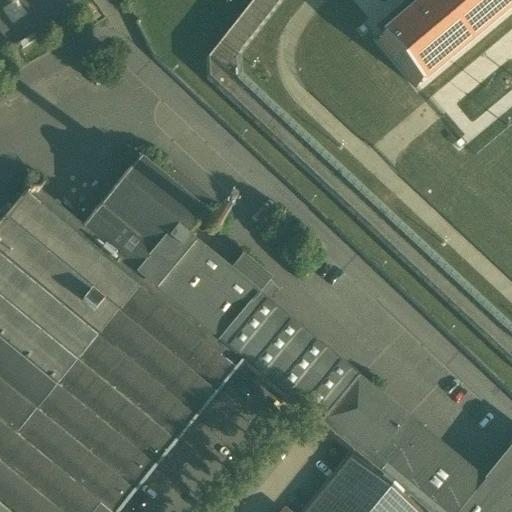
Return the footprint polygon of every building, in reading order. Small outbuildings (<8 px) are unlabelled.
[(511,0),(428,0),(377,43),(416,90),(511,9),(511,0)] [(185,241),(205,217),(161,181),(137,162),(80,231),(242,367),(289,405),(351,457),(377,478),(416,431),(262,305),(274,291),(238,262),(227,275),(185,241)] [(170,171),(161,181),(205,217),(213,207),(170,171)] [(21,195),(22,196),(27,199),(32,198),(36,194),(37,193),(36,186),(31,182),(24,183),(20,188),(21,195)] [(118,511),(175,445),(236,372),(237,373),(242,367),(80,231),(36,194),(32,198),(27,199),(22,196),(0,223),(0,354),(49,395),(13,438),(12,437),(0,452),(0,511),(1,511),(118,511)] [(205,230),(205,232),(206,235),(207,237),(209,238),(212,238),(214,237),(216,236),(217,234),(218,231),(217,229),(215,227),(213,226),(211,225),(208,226),(206,228),(205,230)] [(0,511),(1,511),(0,511),(0,452),(12,437),(13,438),(49,395),(0,354),(0,511)] [(479,482),(416,431),(377,478),(418,511),(458,511),(481,484),(479,482)] [(511,445),(479,482),(481,484),(511,509),(511,445)] [(418,511),(377,478),(351,457),(325,489),(306,511),(418,511)] [(511,511),(511,509),(481,484),(458,511),(511,511)]
